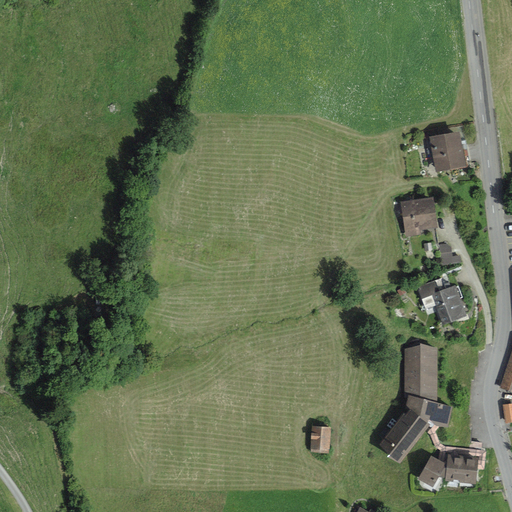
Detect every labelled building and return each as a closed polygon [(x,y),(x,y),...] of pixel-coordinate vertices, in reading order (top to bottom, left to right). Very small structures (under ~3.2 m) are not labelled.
[(456,136),(427,140),(433,176),(462,172),(456,136)] [(431,200),(399,205),(404,239),(420,236),(421,248),(438,246),(431,200)] [(446,245),(440,245),(442,266),(452,265),(450,248),(446,245)] [(420,292),(417,293),(424,311),(434,307),(442,328),(465,320),(454,287),(451,288),(449,283),(444,285),(442,280),(418,288),(420,292)] [(477,370),(480,349),(465,346),(460,380),(458,379),(455,414),(457,414),(455,441),(471,442),(472,429),(469,428),(470,416),(468,416),(472,382),(473,383),(474,369),(477,370)] [(402,412),(404,413),(376,450),(383,462),(381,464),(395,469),(428,427),(431,428),(433,429),(436,430),(445,431),(449,411),(434,406),(434,351),(417,348),(403,351),(402,398),(405,399),(402,412)] [(511,348),(511,352),(498,390),(511,394),(511,348)] [(511,405),(502,407),(504,425),(511,424),(511,405)] [(433,429),(431,428),(426,434),(429,436),(435,448),(439,451),(437,465),(440,467),(442,463),(443,453),(447,454),(447,457),(453,458),(453,454),(478,457),(477,461),(476,461),(475,470),(483,471),(485,453),(482,452),(479,451),(471,450),(445,448),(439,445),(433,433),(436,430),(433,429)] [(327,455),(328,430),(311,429),(309,454),(327,455)] [(479,451),(482,452),(482,444),(471,442),(471,450),(479,451)] [(447,457),(446,456),(445,464),(443,480),(443,483),(473,487),(475,470),(476,461),(453,458),(447,457)] [(437,465),(428,460),(416,482),(430,490),(436,479),(443,480),(445,464),(442,463),(440,467),(437,465)]
